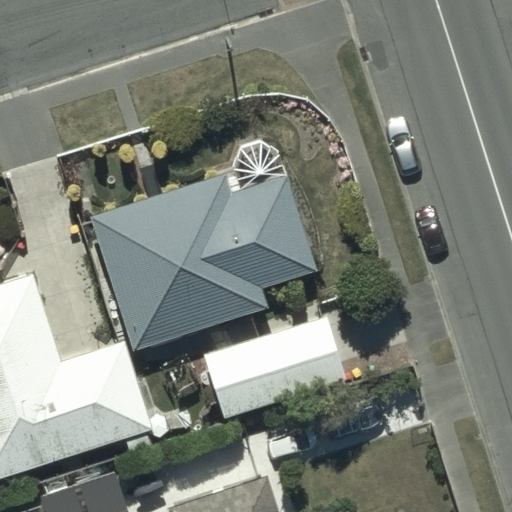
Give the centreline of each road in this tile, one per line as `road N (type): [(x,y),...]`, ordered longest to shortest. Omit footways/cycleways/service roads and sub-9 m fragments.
road 1 (tertiary): [(437,0),(511,237)]
road 2 (residential): [(119,0),(0,37)]
